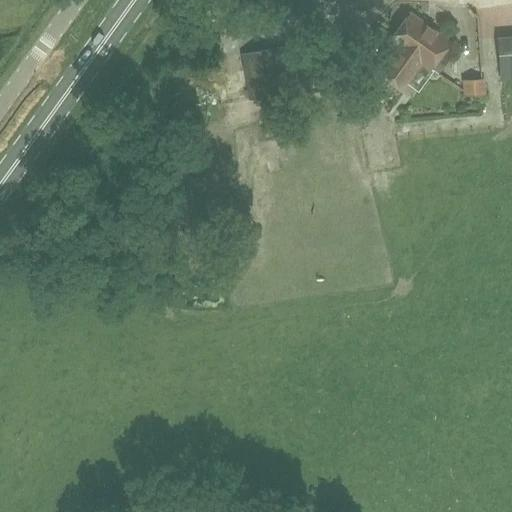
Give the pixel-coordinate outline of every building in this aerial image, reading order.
[(421,63),(429,69),(448,44),(409,15),(408,18),(404,16),(400,18),(398,21),(398,25),(400,28),(390,41),(397,45),(378,71),(402,89),(406,83),(421,63)] [(503,80),(511,79),(511,38),(500,40),(503,80)] [(292,46),(278,48),(282,71),(296,68),(292,46)] [(241,54),(249,100),(284,95),(276,49),(241,54)] [(482,77),(469,77),(469,93),(482,93),(482,77)]
